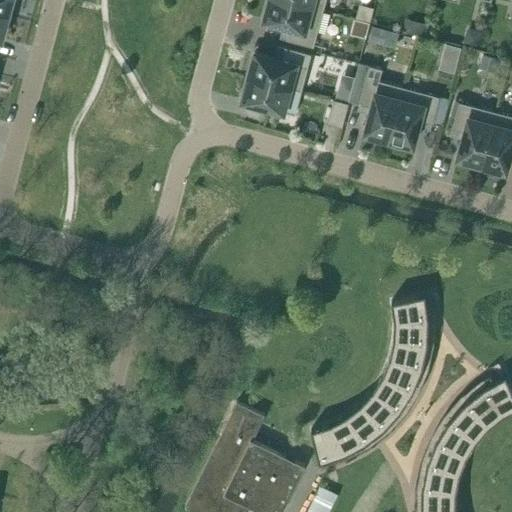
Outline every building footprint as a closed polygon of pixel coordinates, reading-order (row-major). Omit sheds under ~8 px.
[(0,0),(0,12),(8,15),(12,0),(0,0)] [(314,46),(324,9),(288,0),(269,0),(264,19),(290,26),(287,39),(314,46)] [(288,0),(324,9),(326,0),(288,0)] [(373,4),(360,1),(357,12),(371,15),(373,4)] [(8,15),(0,12),(0,38),(2,39),(8,15)] [(368,20),(355,16),(351,31),(364,35),(368,20)] [(399,32),(372,25),(368,40),(395,48),(399,32)] [(463,41),(477,45),(480,32),(467,28),(463,41)] [(440,67),(453,71),(460,47),(446,43),(440,67)] [(252,65),(249,76),(290,87),(290,88),(302,91),(309,65),(312,53),(285,46),(282,59),(255,52),(252,65)] [(495,72),(499,59),(482,54),(478,68),(495,72)] [(355,81),(350,100),(359,103),(366,77),(370,64),(360,62),(355,81)] [(365,133),(389,139),(403,86),(380,79),(383,68),(370,64),(366,77),(359,103),(372,106),(365,133)] [(284,111),(290,88),(290,87),(249,76),(242,100),(284,111)] [(440,96),(403,86),(389,139),(413,145),(420,119),(433,123),(440,96)] [(339,88),(337,95),(349,98),(351,92),(339,88)] [(349,102),(334,98),(328,123),(342,127),(349,102)] [(458,157),(482,164),(496,111),(459,101),(452,128),(465,131),(458,157)] [(511,114),(496,111),(482,164),(506,170),(511,146),(511,114)] [(318,462),(342,454),(364,443),(383,428),(400,410),(413,389),(422,367),(428,342),(428,330),(429,318),(426,293),(392,300),(395,319),(394,338),(390,356),(383,373),(373,389),(360,403),(345,414),(347,417),(332,426),(330,422),(311,429),(318,462)] [(294,316),(284,342),(300,348),(310,322),(294,316)] [(422,488),(421,511),(456,511),(457,510),(457,492),(460,473),(467,456),(476,440),(488,426),(503,414),(511,409),(511,386),(506,373),(483,385),(464,401),(448,420),(435,441),(426,464),(422,488)] [(281,511),(305,464),(251,438),(258,425),(263,414),(237,401),(186,505),(199,511),(281,511)] [(325,479),(308,511),(330,511),(343,488),(332,483),(325,479)]
